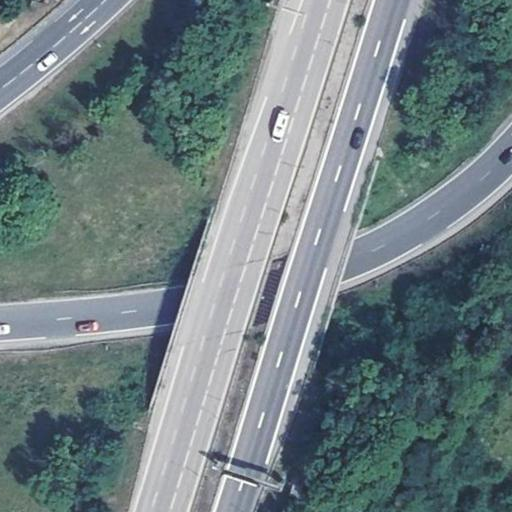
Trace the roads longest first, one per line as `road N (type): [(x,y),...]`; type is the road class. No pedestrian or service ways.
road 1 (motorway): [(0,327),(164,308),(323,273),(441,210),(511,149)]
road 2 (motorway): [(327,0),(168,511)]
road 3 (motorway): [(236,511),(394,0)]
road 4 (motorway): [(95,0),(0,87)]
